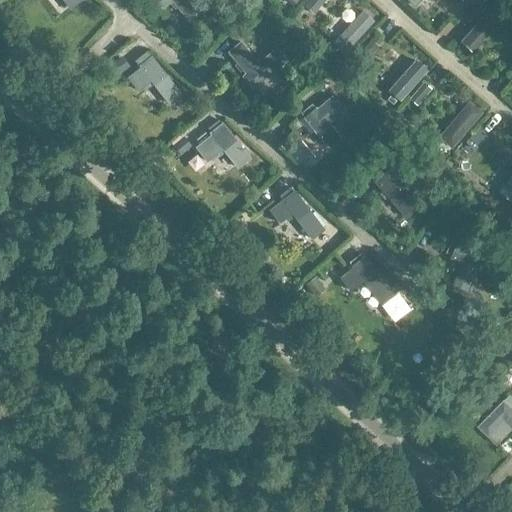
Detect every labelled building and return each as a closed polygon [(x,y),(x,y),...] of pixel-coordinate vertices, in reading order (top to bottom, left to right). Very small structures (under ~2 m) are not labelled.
[(62,0),(69,8),(78,0),(62,0)] [(171,2),(176,7),(189,22),(202,10),(193,0),(153,0),(162,10),(169,4),(171,2)] [(325,0),(309,0),(305,6),(314,13),(325,0)] [(474,54),(506,18),(493,6),(461,42),(474,54)] [(470,6),(464,13),(470,19),(476,12),(470,6)] [(269,16),(264,22),(269,26),(275,21),(269,16)] [(228,33),(237,41),(247,31),(239,22),(228,33)] [(240,40),(226,52),(244,73),(241,75),(252,90),(287,61),(276,48),(265,57),(264,56),(258,61),(240,40)] [(376,48),(369,42),(364,48),(370,54),(376,48)] [(141,68),(128,78),(138,91),(150,81),(168,103),(183,91),(177,83),(174,86),(151,56),(139,65),(141,68)] [(121,57),(111,64),(118,74),(128,66),(121,57)] [(388,91),(400,101),(427,71),(415,61),(388,91)] [(415,94),(422,99),(428,92),(420,86),(415,94)] [(311,103),(300,113),(303,117),(307,123),(305,125),(310,131),(312,129),(329,149),(343,138),(330,123),(345,110),(332,94),(317,107),(315,106),(315,107),(311,103)] [(470,102),(438,138),(452,149),(483,113),(470,102)] [(211,135),(195,148),(206,162),(223,149),(236,166),(248,156),(243,150),(246,148),(240,140),(237,142),(222,123),(209,133),(211,135)] [(369,142),(361,133),(352,142),(360,151),(369,142)] [(466,139),(476,148),(482,141),(471,133),(466,139)] [(180,154),(191,145),(184,137),(173,145),(180,154)] [(511,154),(496,172),(505,180),(511,172),(511,154)] [(387,198),(406,219),(419,208),(403,190),(410,183),(393,164),(385,172),(382,169),(372,178),(374,181),(373,182),(382,192),(379,194),(385,201),(387,198)] [(283,202),(271,211),(280,223),(292,214),(311,239),(324,229),(322,228),(323,228),(312,213),(314,211),(309,204),(306,206),(296,192),(295,193),(291,188),(280,197),(283,202)] [(456,234),(447,254),(451,256),(450,259),(463,264),(451,287),(468,295),(479,272),(482,273),(489,257),(471,248),(474,242),(456,234)] [(352,268),(340,277),(350,290),(363,280),(382,306),(395,297),(365,258),(361,253),(348,263),(352,268)] [(316,277),(306,284),(314,297),(325,290),(316,277)] [(505,400),(479,425),(489,435),(505,420),(511,427),(511,394),(505,400)]
